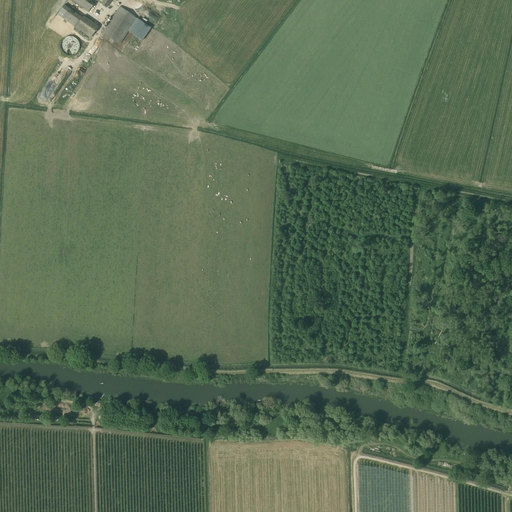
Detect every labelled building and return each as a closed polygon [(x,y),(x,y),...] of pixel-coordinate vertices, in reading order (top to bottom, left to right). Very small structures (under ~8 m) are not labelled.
[(94,3),(89,0),(73,0),(73,1),(88,11),(94,3)] [(137,18),(120,7),(102,32),(119,45),(137,18)] [(98,27),(83,16),(75,27),(90,38),(98,27)] [(61,48),(74,52),(78,40),(65,36),(61,48)] [(88,46),(81,42),(76,49),(82,53),(88,46)] [(46,103),(48,95),(40,92),(38,100),(46,103)] [(68,104),(74,94),(72,93),(66,103),(68,104)]
